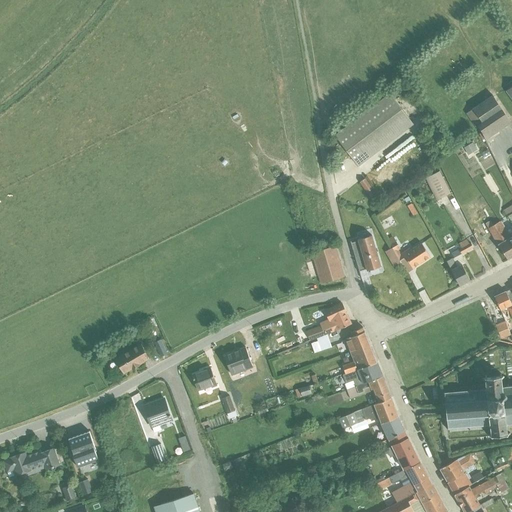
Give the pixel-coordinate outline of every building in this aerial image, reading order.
[(394,95),(339,130),(358,161),(414,125),(394,95)] [(493,95),(473,108),(483,122),(478,125),(486,140),(511,122),(493,95)] [(483,122),(473,108),(466,113),(476,127),(478,125),(483,122)] [(465,140),(456,146),(463,157),(472,151),(465,140)] [(382,177),(404,158),(396,149),(374,168),(382,177)] [(464,158),(468,167),(476,164),(472,155),(464,158)] [(439,200),(457,191),(445,166),(427,175),(439,200)] [(509,259),(511,257),(511,238),(511,239),(501,221),(494,225),(491,220),(486,223),(509,259)] [(378,234),(355,241),(363,269),(387,263),(378,234)] [(418,265),(434,254),(425,241),(412,251),(401,236),(394,241),(406,259),(411,255),(418,265)] [(312,247),(322,276),(344,269),(334,239),(312,247)] [(471,242),(449,252),(462,281),(474,276),(465,256),(475,251),(471,242)] [(439,272),(447,283),(458,275),(449,264),(439,272)] [(482,297),(490,309),(501,302),(494,290),(482,297)] [(511,291),(500,297),(509,315),(511,313),(511,291)] [(327,333),(350,323),(342,303),(326,309),(329,318),(319,322),(320,325),(307,331),(310,339),(317,337),(327,333)] [(156,321),(147,321),(147,329),(155,329),(156,321)] [(499,326),(489,330),(492,337),(502,333),(499,326)] [(346,338),(351,350),(370,342),(364,327),(350,332),(352,336),(346,338)] [(504,341),(511,339),(511,331),(502,334),(504,341)] [(318,340),(311,342),(315,352),(332,346),(327,333),(317,337),(318,340)] [(165,340),(162,342),(168,354),(171,352),(165,340)] [(168,354),(162,342),(157,345),(162,356),(168,354)] [(343,364),(346,372),(377,361),(370,342),(351,350),(354,360),(343,364)] [(116,359),(115,361),(117,366),(119,365),(124,373),(132,369),(133,369),(141,364),(145,362),(144,360),(149,357),(142,343),(116,358),(116,359)] [(246,347),(224,355),(232,375),(254,367),(246,347)] [(346,372),(343,374),(346,382),(354,380),(356,386),(383,375),(377,361),(346,372)] [(199,392),(218,385),(211,367),(192,373),(199,392)] [(256,368),(251,370),(255,377),(260,375),(256,368)] [(356,386),(348,389),(351,398),(360,395),(359,393),(364,391),(363,388),(370,385),(372,389),(374,388),(378,402),(391,397),(383,375),(356,386)] [(486,388),(445,392),(446,410),(448,428),(490,423),(492,436),(508,434),(507,423),(511,422),(511,385),(503,386),(502,376),(485,378),(486,388)] [(310,385),(295,389),(298,397),(312,393),(310,385)] [(237,394),(239,402),(248,400),(246,392),(237,394)] [(230,395),(222,398),(229,417),(237,414),(230,395)] [(378,402),(362,409),(367,419),(371,417),(372,420),(378,418),(380,423),(381,422),(398,415),(391,397),(378,402)] [(165,398),(144,406),(152,427),(173,420),(165,398)] [(355,412),(339,418),(343,428),(359,422),(355,412)] [(406,431),(398,415),(381,422),(389,439),(406,431)] [(100,459),(90,431),(68,438),(78,466),(100,459)] [(406,431),(389,439),(392,446),(390,447),(394,455),(396,454),(403,470),(421,461),(406,431)] [(186,435),(179,437),(183,451),(190,449),(186,435)] [(161,443),(151,446),(157,462),(167,458),(161,443)] [(23,477),(61,465),(55,447),(29,456),(28,451),(3,459),(9,478),(22,474),(23,477)] [(511,447),(502,448),(505,455),(510,464),(511,463),(511,447)] [(250,453),(235,459),(237,465),(252,459),(250,453)] [(458,458),(440,468),(456,494),(470,486),(472,484),(464,468),(476,462),(471,453),(459,460),(458,458)] [(501,454),(491,459),(496,471),(510,465),(510,464),(505,455),(502,457),(501,454)] [(231,461),(223,464),(225,470),(233,468),(231,461)] [(377,482),(359,489),(361,493),(377,486),(379,490),(409,474),(412,480),(392,492),(394,495),(429,476),(421,461),(403,470),(377,482)] [(470,486),(456,494),(465,511),(466,511),(481,504),(476,494),(484,490),(486,493),(498,487),(501,492),(510,488),(505,479),(508,477),(504,470),(472,488),(470,486)] [(484,476),(480,470),(471,475),(475,481),(484,476)] [(429,476),(394,495),(397,502),(432,483),(429,476)] [(88,478),(79,482),(84,495),(93,491),(88,478)] [(413,511),(414,511),(410,504),(436,488),(432,483),(397,502),(378,511),(413,511)] [(73,485),(63,488),(67,500),(76,497),(73,485)] [(436,488),(410,504),(414,511),(447,511),(449,511),(436,488)] [(200,511),(194,493),(154,506),(156,511),(200,511)] [(481,504),(466,511),(486,511),(483,507),(494,502),(492,498),(481,504)]
